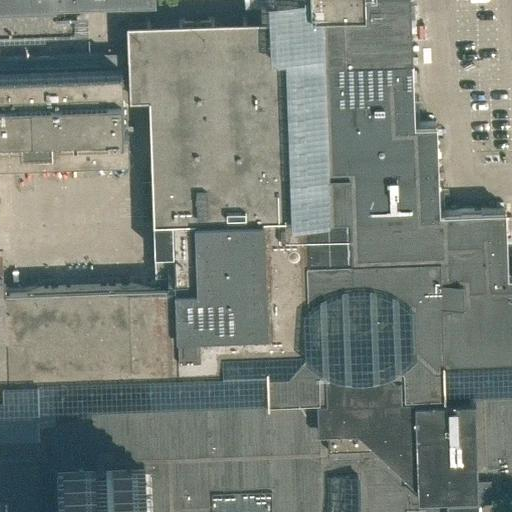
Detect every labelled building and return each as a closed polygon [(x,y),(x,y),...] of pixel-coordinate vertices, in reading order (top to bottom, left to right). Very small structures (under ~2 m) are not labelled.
[(54,16),(54,15),(53,0),(0,0),(0,34),(75,32),(75,16),(72,16),(54,16)] [(320,60),(413,56),(410,0),(318,0),(320,27),(321,27),(321,37),(321,38),(322,59),(320,59),(320,60)] [(0,396),(8,396),(65,381),(65,379),(155,376),(155,372),(159,371),(170,375),(246,373),(246,372),(290,370),(317,341),(313,222),(306,215),(306,214),(305,214),(299,209),(285,209),(283,174),(284,174),(284,172),(292,171),(294,171),(294,169),(293,149),(293,147),(292,127),(293,127),(292,125),(292,105),(292,103),(291,103),(291,83),(291,81),(290,61),(290,60),(290,59),(290,52),(290,49),(279,50),(271,49),(262,47),(254,44),(246,40),(236,33),(229,26),(223,17),(126,20),(128,53),(129,95),(148,94),(149,125),(150,151),(151,177),(152,203),(150,203),(150,217),(153,216),(153,217),(154,265),(174,264),(174,282),(155,282),(42,286),(26,287),(10,288),(5,288),(3,288),(3,275),(0,275),(0,396)] [(0,157),(1,157),(1,156),(31,155),(39,154),(128,151),(128,150),(128,130),(125,130),(125,125),(128,125),(124,125),(123,103),(122,66),(122,54),(122,52),(119,52),(119,53),(96,54),(0,57),(0,157)] [(321,82),(413,77),(413,56),(320,60),(320,61),(321,61),(322,81),(321,81),(321,82)] [(413,77),(321,82),(321,83),(322,83),(322,103),(322,105),(323,125),(322,125),(323,127),(324,147),(323,147),(323,149),(324,149),(325,169),(324,169),(324,172),(326,171),(344,170),(344,171),(346,171),(346,172),(347,172),(347,190),(347,192),(348,192),(348,210),(347,210),(347,213),(348,258),(349,258),(349,261),(350,261),(351,283),(350,283),(350,285),(352,285),(352,284),(353,284),(357,283),(362,283),(367,284),(371,284),(376,285),(380,286),(380,287),(382,287),(383,285),(383,282),(384,282),(384,281),(384,278),(395,278),(396,278),(417,277),(418,277),(439,277),(440,298),(440,299),(440,301),(408,302),(408,300),(409,300),(409,299),(407,297),(406,299),(407,300),(407,301),(408,320),(407,320),(407,322),(408,322),(408,323),(409,344),(432,366),(441,365),(441,366),(444,366),(444,365),(463,364),(463,365),(466,365),(466,364),(485,364),(488,364),(507,363),(507,364),(510,363),(511,362),(511,271),(507,272),(507,266),(506,245),(506,236),(505,230),(505,215),(505,205),(459,206),(451,207),(445,207),(439,207),(438,182),(437,151),(437,137),(437,128),(436,119),(421,119),(414,119),(414,98),(413,77)] [(479,511),(480,511),(480,508),(479,508),(479,497),(505,496),(505,497),(507,497),(507,496),(511,496),(511,385),(503,386),(503,385),(501,385),(501,386),(474,387),(474,386),(471,386),(471,387),(444,388),(444,387),(442,387),(442,388),(415,389),(415,388),(413,388),(413,389),(386,390),(386,389),(384,389),(384,390),(379,390),(354,450),(354,454),(354,456),(355,457),(355,483),(355,486),(356,486),(356,495),(355,506),(353,511),(479,511)] [(0,511),(330,511),(331,511),(330,511),(331,503),(332,495),(332,486),(333,486),(333,484),(332,484),(331,457),(332,457),(332,455),(331,455),(330,428),(330,429),(330,422),(317,393),(308,393),(298,393),(298,392),(296,392),(296,393),(268,394),(268,393),(266,393),(266,394),(239,395),(239,394),(237,394),(237,395),(210,396),(210,395),(208,395),(208,396),(180,397),(180,396),(178,396),(178,398),(151,398),(151,397),(149,397),(149,398),(122,399),(122,398),(120,398),(120,399),(93,400),(93,399),(86,400),(86,404),(63,410),(61,410),(37,417),(38,448),(27,448),(25,448),(25,449),(6,450),(6,449),(4,449),(4,450),(0,449),(0,511)]
